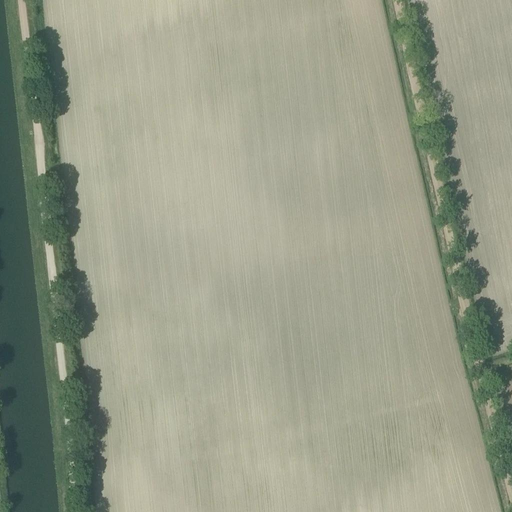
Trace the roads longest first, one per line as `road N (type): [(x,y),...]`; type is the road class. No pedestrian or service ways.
road 1 (track): [(74,511),(18,0)]
road 2 (track): [(406,0),(492,365)]
